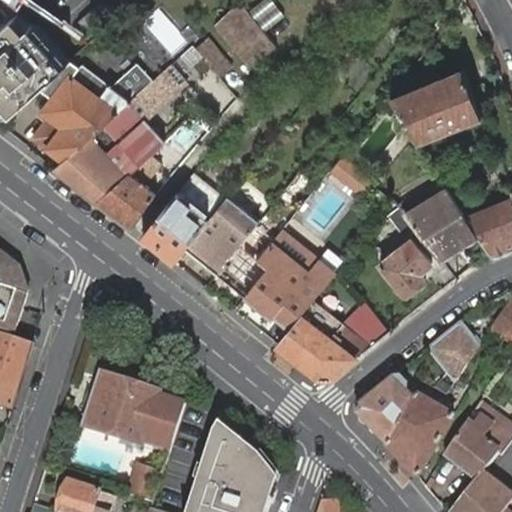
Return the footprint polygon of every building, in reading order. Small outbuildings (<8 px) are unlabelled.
[(0,0),(0,19),(21,1),(20,0),(0,0)] [(431,3),(429,0),(416,0),(422,9),(431,3)] [(216,23),(253,68),(279,47),(245,6),(244,7),(241,2),(216,23)] [(255,13),(264,26),(280,15),(270,2),(255,13)] [(79,21),(92,36),(107,23),(94,7),(79,21)] [(0,95),(14,111),(41,87),(68,63),(34,24),(33,23),(28,27),(17,15),(0,29),(0,95)] [(341,41),(348,46),(360,31),(353,26),(341,41)] [(208,35),(181,57),(205,86),(232,63),(208,35)] [(314,40),(301,53),(327,73),(340,59),(314,40)] [(327,73),(301,53),(290,67),(317,87),(327,73)] [(73,59),(68,63),(41,87),(55,99),(47,110),(54,115),(38,137),(67,158),(148,85),(129,71),(112,86),(84,62),(82,65),(73,59)] [(137,63),(129,71),(148,85),(153,80),(137,63)] [(55,168),(98,201),(137,165),(138,167),(165,143),(145,120),(186,83),(170,65),(148,85),(67,158),(55,168)] [(394,98),(420,141),(451,129),(454,128),(463,125),(466,123),(483,116),(464,70),(444,77),(440,79),(394,98)] [(137,165),(98,201),(131,227),(138,218),(150,228),(178,193),(165,183),(173,173),(153,157),(141,170),(137,167),(138,167),(137,165)] [(359,166),(350,177),(360,184),(364,188),(372,180),(359,166)] [(302,170),(278,201),(288,208),(312,178),(302,170)] [(345,183),(330,171),(292,219),(298,223),(275,251),(269,246),(258,260),(268,269),(246,297),(273,318),(326,253),(313,242),(360,184),(350,177),(345,183)] [(193,175),(178,193),(150,228),(144,236),(175,261),(180,255),(186,248),(225,199),(193,175)] [(449,187),(406,213),(417,227),(443,260),(481,237),(468,217),(449,187)] [(257,225),(225,199),(186,248),(218,274),(257,225)] [(493,256),(511,249),(511,199),(468,217),(481,237),(493,256)] [(405,236),(417,227),(400,206),(389,214),(405,236)] [(218,274),(246,297),(268,269),(258,260),(269,246),(274,239),(257,225),(218,274)] [(432,263),(412,239),(381,264),(406,296),(426,280),(421,272),(431,264),(432,263)] [(22,266),(0,249),(0,329),(15,335),(30,291),(22,266)] [(331,378),(390,330),(366,301),(344,325),(314,301),(278,344),(321,378),(331,378)] [(511,328),(511,303),(510,302),(492,330),(506,339),(511,328)] [(429,349),(442,365),(447,372),(455,382),(480,347),(480,342),(476,337),(472,337),(462,323),(429,349)] [(0,403),(13,408),(33,346),(0,335),(0,403)] [(121,380),(102,374),(100,381),(95,396),(92,405),(87,421),(85,427),(170,454),(187,402),(135,385),(121,380)] [(356,414),(387,446),(415,398),(407,391),(408,384),(401,377),(394,377),(356,407),(356,414)] [(442,381),(436,388),(448,395),(452,387),(442,381)] [(417,477),(418,478),(419,477),(454,417),(417,394),(415,398),(387,446),(417,477)] [(477,481),(483,473),(487,468),(499,453),(502,456),(511,443),(511,425),(500,416),(482,402),(446,456),(477,481)] [(198,511),(268,511),(270,508),(271,506),(275,490),(279,479),(278,479),(259,456),(225,429),(198,511)] [(153,503),(163,474),(139,466),(129,495),(153,503)] [(503,511),(505,510),(509,507),(511,502),(511,495),(501,487),(483,473),(477,481),(452,511),(503,511)] [(111,511),(115,497),(100,492),(68,481),(58,511),(111,511)] [(324,503),(320,511),(347,511),(337,502),(324,503)]
